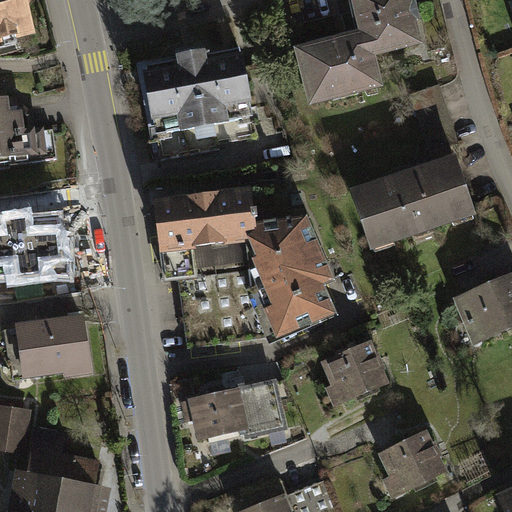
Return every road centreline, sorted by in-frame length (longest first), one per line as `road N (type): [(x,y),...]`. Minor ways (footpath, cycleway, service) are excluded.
road 1 (tertiary): [(87,27),(161,511)]
road 2 (residential): [(452,0),(486,130),(511,192)]
